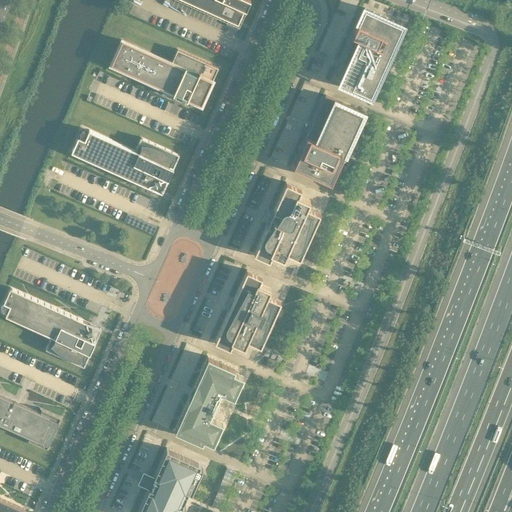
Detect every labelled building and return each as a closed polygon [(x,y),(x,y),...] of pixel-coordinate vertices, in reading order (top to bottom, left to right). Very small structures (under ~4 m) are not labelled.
[(248,0),(185,0),(230,20),(229,24),(236,27),(244,10),(246,11),(246,10),(244,9),(248,1),(250,1),(248,0)] [(370,95),(402,24),(364,8),(352,35),(360,38),(357,45),(356,45),(358,42),(354,41),(349,51),(353,53),(354,50),(355,51),(341,81),(370,95)] [(171,62),(122,40),(111,64),(201,105),(218,67),(177,49),(171,62)] [(363,112),(325,95),(293,165),(331,182),(363,112)] [(179,154),(141,137),(135,150),(89,130),(87,135),(85,134),(86,134),(86,133),(86,132),(85,131),(84,130),(83,130),(82,130),(81,130),(80,131),(80,132),(79,132),(79,133),(80,134),(80,135),(79,137),(78,137),(71,152),(149,186),(149,185),(151,184),(152,187),(156,185),(157,185),(157,184),(161,182),(160,181),(166,178),(168,179),(172,169),(179,154)] [(301,189),(286,182),(273,211),(280,214),(271,227),(267,225),(254,253),(269,260),(272,253),(284,259),(287,252),(300,258),(320,213),(307,207),(310,201),(298,196),(301,189)] [(133,216),(130,224),(153,234),(157,227),(133,216)] [(247,269),(234,298),(215,341),(230,348),(233,341),(244,346),(247,340),(261,346),(281,301),(267,295),(270,288),(259,283),(262,276),(247,269)] [(5,303),(4,305),(3,305),(2,305),(2,306),(1,306),(1,307),(1,308),(1,309),(1,310),(2,311),(3,311),(4,312),(5,312),(6,311),(7,311),(7,310),(8,310),(6,315),(52,336),(46,349),(84,366),(95,341),(93,340),(91,334),(93,334),(91,329),(92,329),(90,324),(87,325),(87,324),(87,323),(88,322),(10,287),(3,302),(5,303)] [(235,368),(208,356),(193,388),(195,389),(195,391),(194,391),(193,391),(192,391),(192,392),(191,392),(191,393),(191,394),(191,395),(192,396),(191,398),(189,397),(175,429),(202,442),(204,438),(213,443),(223,422),(210,416),(214,406),(213,406),(215,400),(217,401),(221,391),(234,397),(243,376),(234,372),(235,368)] [(25,438),(47,448),(53,434),(53,433),(54,431),(54,432),(61,417),(39,407),(37,411),(15,400),(15,401),(12,400),(12,399),(0,393),(0,423),(18,431),(26,435),(25,438)] [(167,448),(154,476),(156,477),(155,481),(153,480),(151,485),(153,485),(151,489),(148,488),(137,511),(182,511),(186,505),(183,504),(188,491),(192,492),(203,468),(200,466),(201,463),(167,448)] [(0,511),(24,511),(25,509),(0,497),(0,511)]
